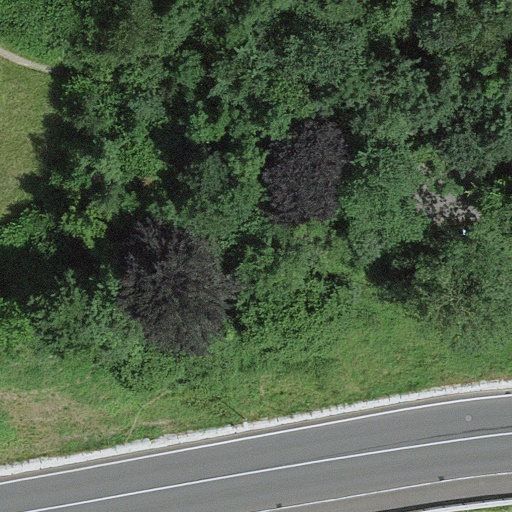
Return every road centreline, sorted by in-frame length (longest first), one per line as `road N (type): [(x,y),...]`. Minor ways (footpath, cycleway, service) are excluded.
road 1 (residential): [(0,341),(120,315),(403,217),(451,211),(511,224)]
road 2 (track): [(0,40),(43,60),(406,141),(433,167),(451,211)]
road 3 (secondary): [(511,434),(29,511)]
